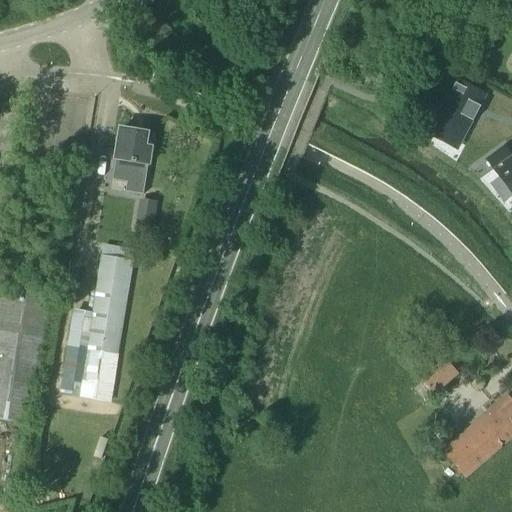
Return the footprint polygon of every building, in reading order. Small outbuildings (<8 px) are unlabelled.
[(432,125),(460,140),(485,97),(457,82),(432,125)] [(76,154),(79,102),(71,101),(68,154),(76,154)] [(26,102),(24,156),(40,156),(42,102),(26,102)] [(147,134),(121,130),(113,181),(128,184),(127,193),(143,195),(150,149),(144,148),(147,134)] [(511,159),(504,148),(486,160),(511,196),(511,159)] [(139,200),(135,226),(151,229),(156,203),(139,200)] [(166,270),(119,254),(81,367),(128,383),(166,270)] [(387,257),(361,278),(401,324),(366,353),(381,370),(443,320),(387,257)] [(57,291),(0,281),(0,421),(35,427),(57,291)] [(439,353),(429,360),(414,373),(434,396),(458,376),(439,353)] [(463,479),(511,437),(511,402),(506,396),(440,451),(463,479)]
